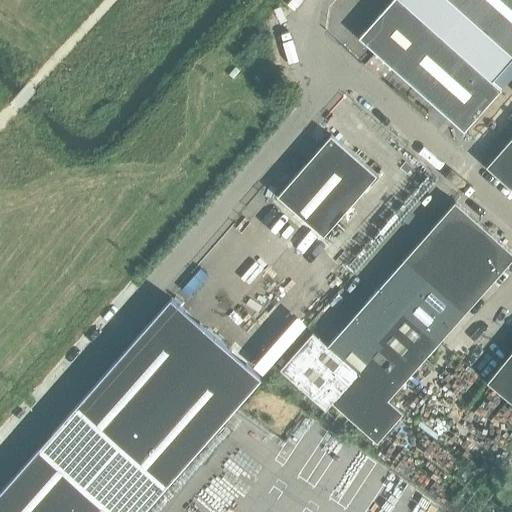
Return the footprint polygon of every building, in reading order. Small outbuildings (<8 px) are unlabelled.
[(392,0),(359,38),(465,132),(502,90),(491,80),(427,24),(400,0),(392,0)] [(400,0),(427,24),(491,80),(511,55),(448,0),(400,0)] [(511,0),(448,0),(511,55),(511,0)] [(278,196),(324,236),(377,176),(332,136),(278,196)] [(511,139),(487,168),(511,189),(511,139)] [(314,332),(281,369),(327,409),(332,402),(378,442),(404,412),(390,400),(511,259),(511,252),(456,202),(329,345),(314,332)] [(291,224),(251,269),(312,322),(352,277),(291,224)] [(0,493),(0,511),(143,511),(262,378),(172,299),(0,493)] [(511,353),(488,383),(511,401),(511,353)] [(500,488),(496,494),(504,501),(508,495),(500,488)] [(458,499),(452,508),(456,511),(460,511),(466,504),(458,499)]
